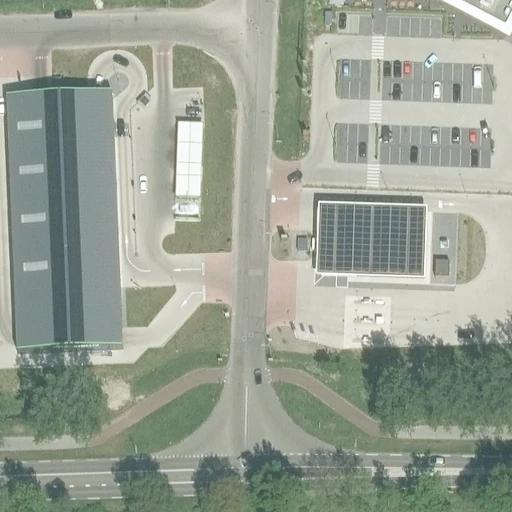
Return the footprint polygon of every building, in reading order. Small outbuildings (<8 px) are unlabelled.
[(511,0),(441,0),(511,36),(511,34),(511,0)] [(37,99),(7,100),(17,341),(18,356),(122,352),(121,337),(114,138),(115,138),(114,125),(113,125),(112,96),(98,97),(37,99)] [(151,107),(144,100),(138,107),(145,113),(151,107)] [(205,132),(179,131),(176,204),(202,205),(205,132)] [(475,288),(478,215),(445,214),(443,287),(475,288)] [(423,220),(317,218),(316,288),(422,290),(423,220)]
